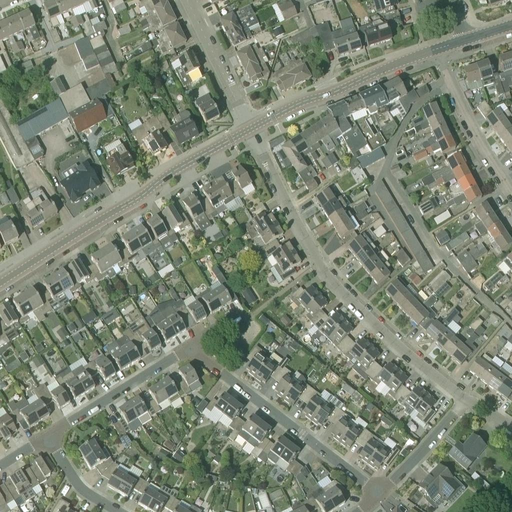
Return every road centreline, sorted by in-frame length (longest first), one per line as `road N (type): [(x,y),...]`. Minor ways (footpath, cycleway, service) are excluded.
road 1 (residential): [(463,401),(329,279),(251,128)]
road 2 (tertiary): [(0,282),(251,128)]
road 3 (residential): [(374,492),(213,367),(196,345)]
road 4 (tertiary): [(251,128),(433,50)]
road 5 (residential): [(48,437),(196,345)]
road 6 (residential): [(511,192),(433,50)]
road 7 (residential): [(251,128),(186,0)]
road 8 (residential): [(463,401),(374,492)]
